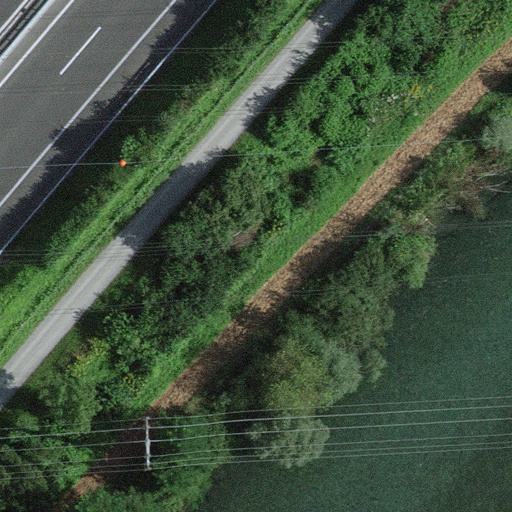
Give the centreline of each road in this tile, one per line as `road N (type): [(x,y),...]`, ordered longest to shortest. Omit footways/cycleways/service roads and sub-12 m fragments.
road 1 (unknown): [(511,67),(216,354),(76,511)]
road 2 (track): [(360,0),(0,435)]
road 3 (motorway): [(0,159),(134,0)]
